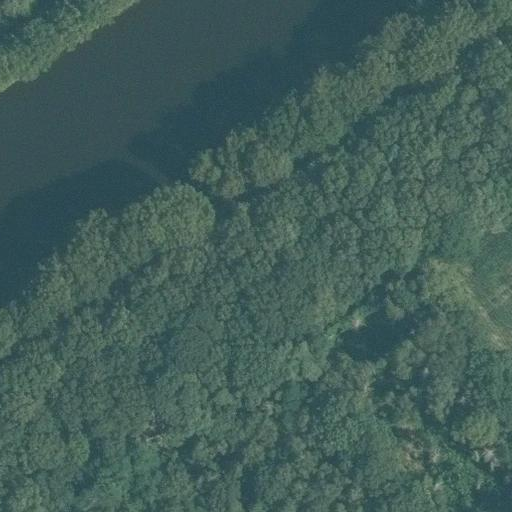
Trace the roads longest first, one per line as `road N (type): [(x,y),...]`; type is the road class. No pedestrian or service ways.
road 1 (track): [(0,379),(511,35)]
road 2 (track): [(0,422),(45,405),(147,411)]
